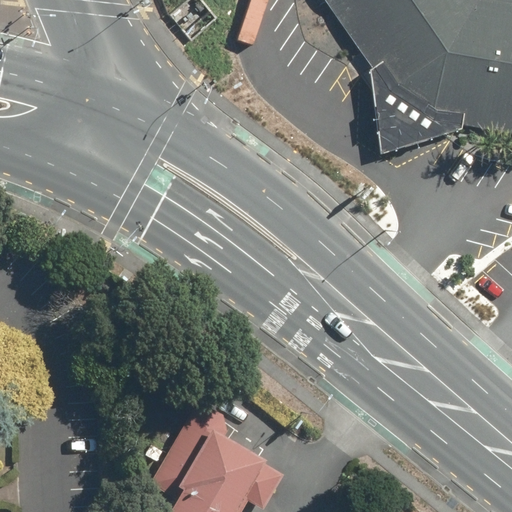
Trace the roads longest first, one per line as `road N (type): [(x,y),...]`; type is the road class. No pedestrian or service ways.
road 1 (secondary): [(115,91),(308,225),(511,406)]
road 2 (secondary): [(511,495),(227,258)]
road 3 (tertiary): [(227,258),(131,195),(0,143)]
road 4 (secondary): [(227,258),(177,198),(115,91)]
